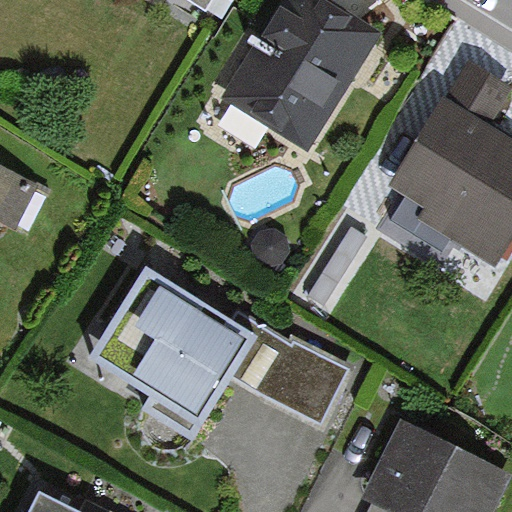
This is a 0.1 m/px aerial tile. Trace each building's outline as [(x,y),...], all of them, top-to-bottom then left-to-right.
[(230,0),(178,0),(200,12),(207,0),(216,0),(227,6),(230,0)] [(368,32),(309,0),(282,0),(224,106),(303,150),(368,32)] [(503,95),(462,71),(388,195),(420,214),(411,228),(485,271),(511,225),(511,158),(477,138),(503,95)] [(0,277),(45,186),(0,163),(0,277)] [(275,342),(159,272),(100,370),(217,439),(275,342)] [(370,370),(308,341),(279,403),(341,432),(370,370)] [(511,511),(511,457),(434,422),(393,511),(511,511)] [(111,511),(64,489),(52,511),(111,511)]
